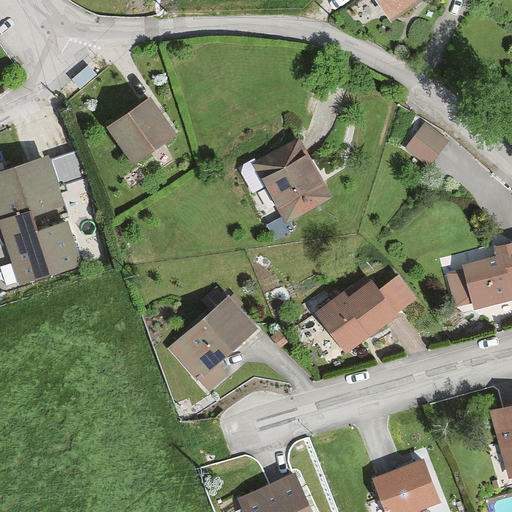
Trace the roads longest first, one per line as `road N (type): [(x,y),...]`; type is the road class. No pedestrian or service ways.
road 1 (residential): [(511,163),(376,57),(299,28),(234,23),(70,37)]
road 2 (residential): [(249,424),(511,351)]
